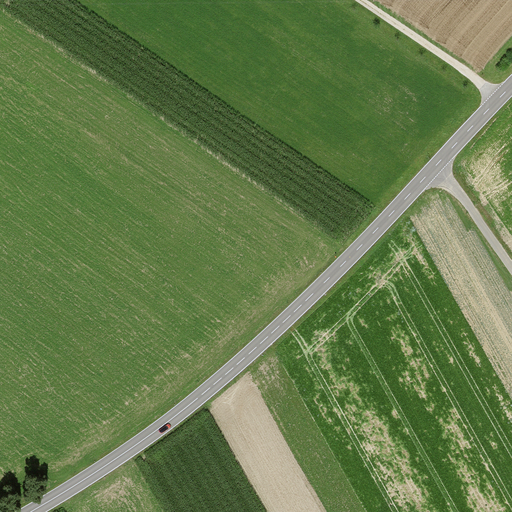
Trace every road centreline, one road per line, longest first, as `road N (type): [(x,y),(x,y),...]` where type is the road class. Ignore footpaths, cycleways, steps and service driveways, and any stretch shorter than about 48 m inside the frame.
road 1 (secondary): [(27,511),(134,446),(278,326),(511,92)]
road 2 (track): [(363,0),(506,97)]
road 3 (track): [(511,261),(442,161)]
